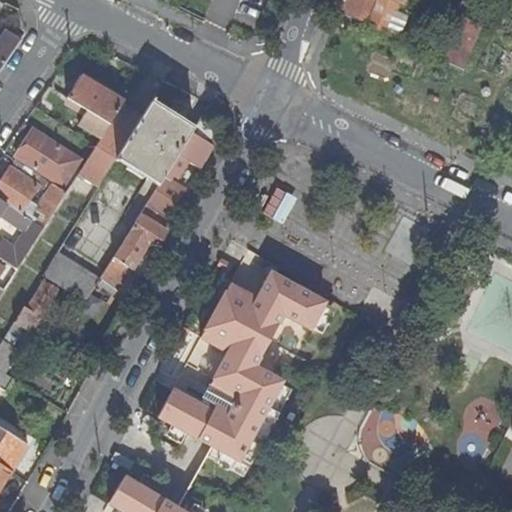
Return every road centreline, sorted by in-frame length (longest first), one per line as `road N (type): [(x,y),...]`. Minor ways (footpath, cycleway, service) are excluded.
road 1 (residential): [(49,511),(272,95)]
road 2 (residential): [(272,95),(511,214)]
road 3 (residential): [(74,6),(272,95)]
road 4 (residential): [(74,6),(0,113)]
